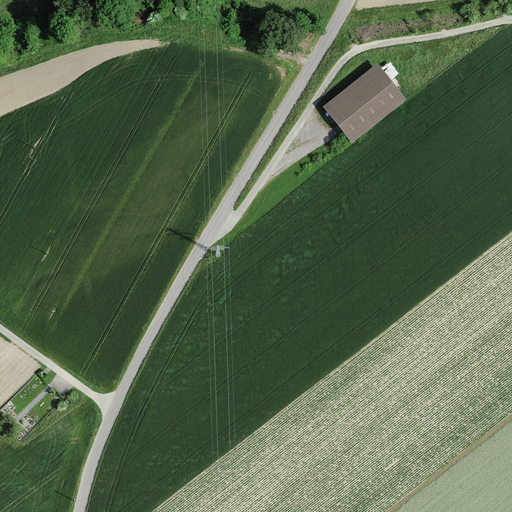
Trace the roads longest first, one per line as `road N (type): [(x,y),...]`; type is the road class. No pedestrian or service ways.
road 1 (unclassified): [(79,511),(94,455),(150,334),(348,0)]
road 2 (track): [(215,223),(240,211),(351,53),(511,19)]
